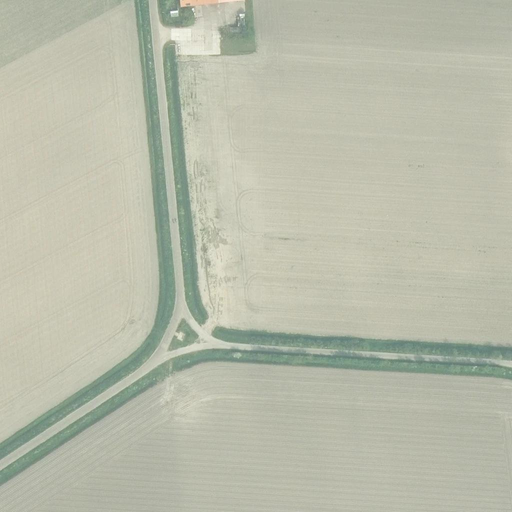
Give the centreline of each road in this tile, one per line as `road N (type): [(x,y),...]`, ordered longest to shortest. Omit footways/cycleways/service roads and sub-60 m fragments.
road 1 (unclassified): [(180,303),(152,0)]
road 2 (unclassified): [(216,344),(511,370)]
road 3 (unclassified): [(0,465),(157,358)]
